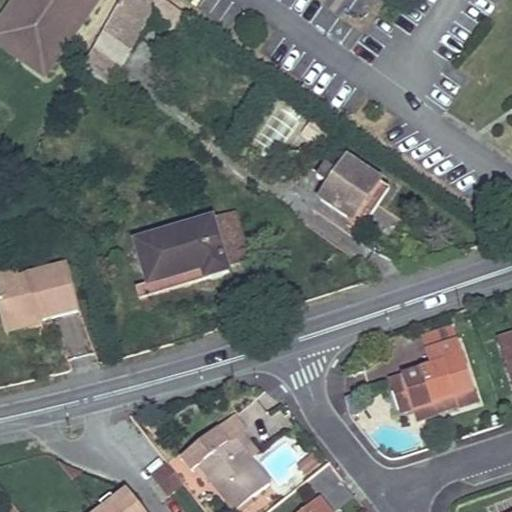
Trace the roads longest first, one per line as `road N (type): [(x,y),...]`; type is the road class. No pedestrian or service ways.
road 1 (tertiary): [(0,418),(292,339)]
road 2 (tertiary): [(292,339),(511,265)]
road 3 (residential): [(292,339),(318,412),(378,479)]
road 4 (residential): [(511,436),(378,479)]
